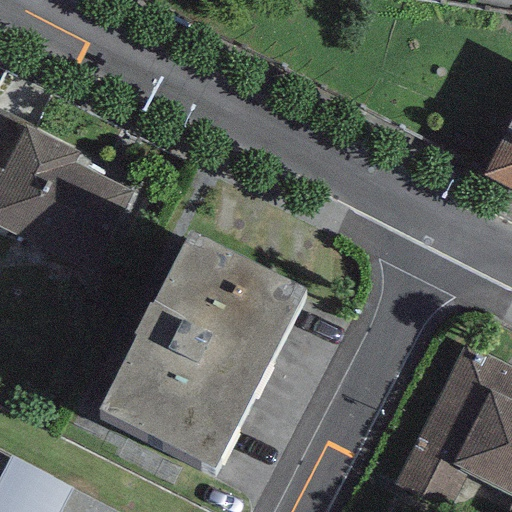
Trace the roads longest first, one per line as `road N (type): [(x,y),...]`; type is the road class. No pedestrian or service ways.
road 1 (residential): [(17,0),(438,222)]
road 2 (residential): [(291,511),(438,222)]
